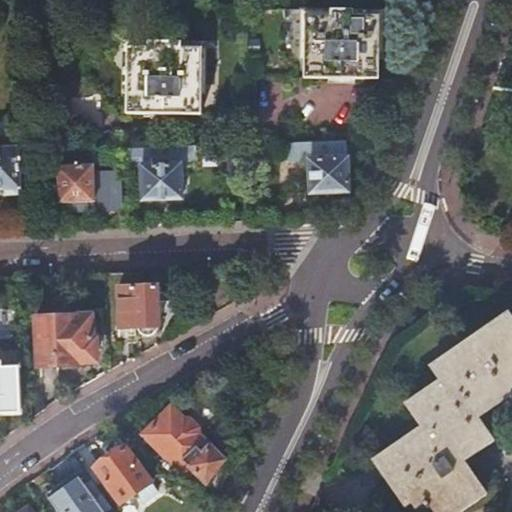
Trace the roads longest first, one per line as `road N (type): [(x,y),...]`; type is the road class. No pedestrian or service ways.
road 1 (residential): [(314,293),(109,405),(0,477)]
road 2 (residential): [(345,245),(0,258)]
road 3 (secondary): [(425,144),(475,0)]
road 4 (secondary): [(309,411),(384,296)]
road 5 (secondary): [(425,144),(345,245)]
